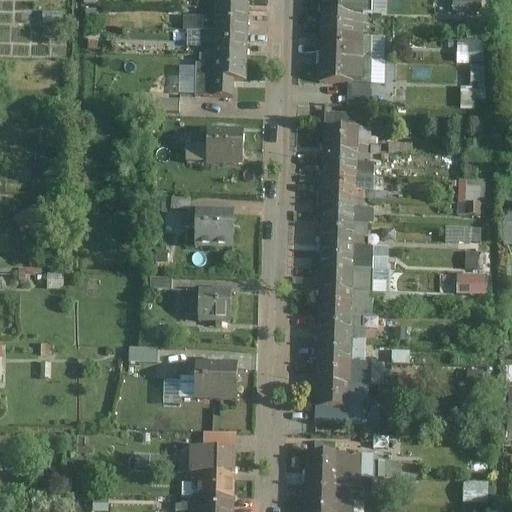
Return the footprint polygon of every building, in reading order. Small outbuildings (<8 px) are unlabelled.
[(248,13),(248,0),(201,0),(202,12),(248,13)] [(369,0),(322,0),(322,17),(369,18),(369,0)] [(481,0),(453,0),(454,17),(482,17),(481,0)] [(183,36),(214,37),(247,37),(248,13),(202,12),(201,21),(183,20),(183,36)] [(369,26),(369,18),(322,17),(321,41),(363,42),(364,26),(369,26)] [(483,41),(483,22),(467,22),(467,42),(483,41)] [(199,48),(200,58),(246,59),(247,37),(214,37),(214,48),(199,48)] [(363,42),(321,41),(319,67),(371,69),(372,42),(363,42)] [(482,66),(482,44),(468,45),(468,66),(482,66)] [(246,85),(246,59),(200,58),(199,68),(195,68),(194,102),(232,102),(233,84),(246,85)] [(371,69),(319,67),(318,90),(370,92),(371,69)] [(461,92),(460,112),(476,112),(475,104),(487,103),(486,70),(472,71),(472,92),(461,92)] [(179,117),(179,104),(156,104),(156,116),(179,117)] [(358,114),(321,113),(321,125),(358,126),(358,114)] [(358,126),(321,125),(320,147),(370,150),(411,151),(412,144),(385,143),(385,147),(374,147),(375,138),(368,138),(368,128),(357,129),(358,126)] [(243,174),(244,136),(208,134),(206,172),(243,174)] [(370,150),(320,147),(318,170),(368,172),(370,150)] [(368,172),(318,170),(318,196),(367,198),(368,172)] [(462,183),(462,215),(484,216),(484,183),(462,183)] [(367,198),(318,196),(317,220),(367,222),(367,198)] [(234,257),(234,219),(194,218),(194,257),(234,257)] [(367,222),(317,220),(316,244),(367,246),(367,222)] [(464,229),(464,242),(484,242),(484,229),(464,229)] [(367,246),(316,244),(316,268),(369,269),(369,246),(367,246)] [(369,269),(316,268),(315,290),(367,293),(369,269)] [(463,276),(463,296),(492,296),(492,276),(463,276)] [(173,279),(150,277),(149,290),(172,291),(173,279)] [(367,293),(315,290),(314,314),(367,316),(367,293)] [(232,324),(232,291),(198,291),(198,324),(209,323),(209,328),(222,328),(223,324),(232,324)] [(367,316),(314,314),(313,340),(366,342),(367,316)] [(164,342),(165,326),(143,325),(142,342),(164,342)] [(366,342),(313,340),(312,362),(365,364),(366,342)] [(157,364),(157,350),(128,350),(128,363),(157,364)] [(365,364),(312,362),(312,388),(364,389),(365,364)] [(511,362),(501,363),(501,386),(511,385),(511,362)] [(180,378),(179,398),(236,400),(238,368),(194,366),(194,378),(180,378)] [(364,389),(312,388),(312,424),(359,426),(358,401),(363,401),(364,389)] [(332,454),(332,444),(313,443),(312,453),(332,454)] [(187,473),(234,473),(234,451),(187,451),(187,473)] [(302,453),(301,486),(359,487),(359,455),(332,454),(312,453),(302,453)] [(161,472),(162,457),(137,456),(136,471),(161,472)] [(197,483),(197,497),(234,498),(234,473),(187,473),(187,483),(197,483)] [(301,486),(301,506),(351,507),(352,495),(359,495),(359,487),(301,486)] [(186,511),(233,511),(234,498),(197,497),(180,496),(180,504),(175,504),(175,511),(186,511)] [(108,511),(108,497),(92,497),(92,511),(108,511)]
